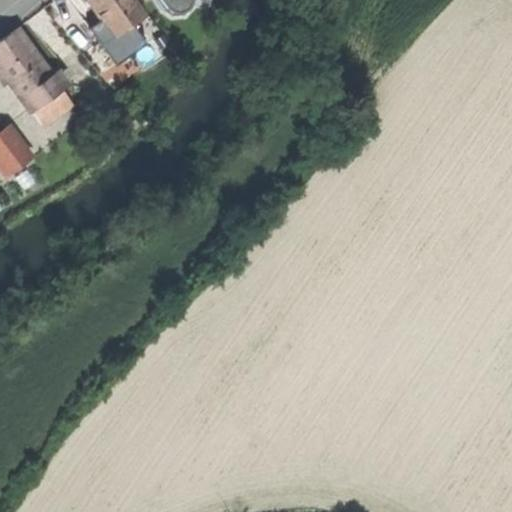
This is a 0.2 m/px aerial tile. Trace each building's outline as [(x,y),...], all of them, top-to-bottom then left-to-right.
[(86,0),(87,0),(113,38),(143,17),(131,0),(86,0)] [(169,0),(180,15),(200,0),(169,0)] [(64,33),(82,54),(99,40),(81,19),(64,33)] [(8,80),(20,97),(23,95),(48,76),(49,75),(38,61),(15,30),(0,40),(0,69),(2,72),(8,80)] [(44,56),(38,61),(49,75),(55,71),(44,56)] [(0,81),(2,85),(8,80),(2,72),(0,72),(0,81)] [(58,90),(48,76),(23,95),(33,109),(58,90)] [(0,165),(3,170),(26,153),(6,126),(0,130),(0,165)]
